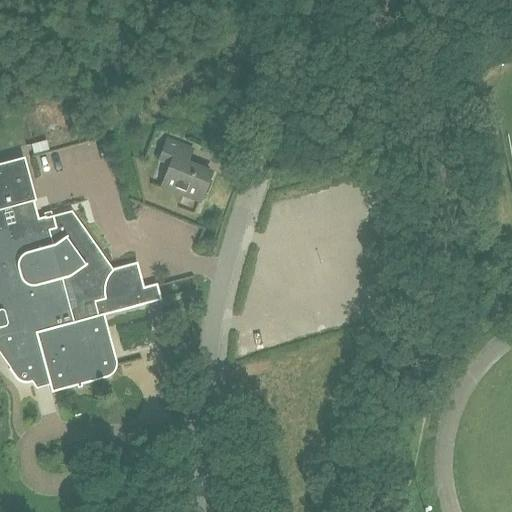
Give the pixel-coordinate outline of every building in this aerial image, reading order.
[(199,201),(210,174),(185,164),(191,150),(161,139),(156,149),(162,151),(159,160),(171,165),(162,186),(199,201)] [(0,356),(14,377),(17,379),(18,380),(21,382),(28,384),(47,379),(51,393),(109,377),(111,376),(115,370),(116,365),(117,361),(104,314),(141,304),(138,291),(144,290),(137,263),(112,270),(71,212),(51,217),(47,218),(47,217),(28,222),(23,204),(34,201),(23,161),(0,166),(0,356)] [(123,311),(125,320),(151,317),(149,307),(123,311)] [(511,367),(507,361),(497,369),(511,387),(511,367)] [(511,410),(500,391),(490,397),(503,417),(511,411),(511,410)] [(492,430),(469,434),(470,447),(494,443),(492,430)] [(459,503),(478,502),(476,449),(457,450),(459,503)] [(494,511),(499,502),(486,496),(478,511),(494,511)]
